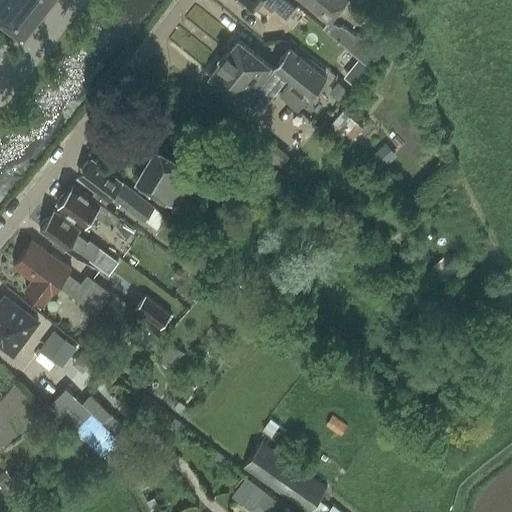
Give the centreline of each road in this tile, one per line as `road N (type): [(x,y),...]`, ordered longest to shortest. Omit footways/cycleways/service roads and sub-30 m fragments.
road 1 (unclassified): [(0,239),(185,0)]
road 2 (tertiary): [(0,95),(76,0)]
